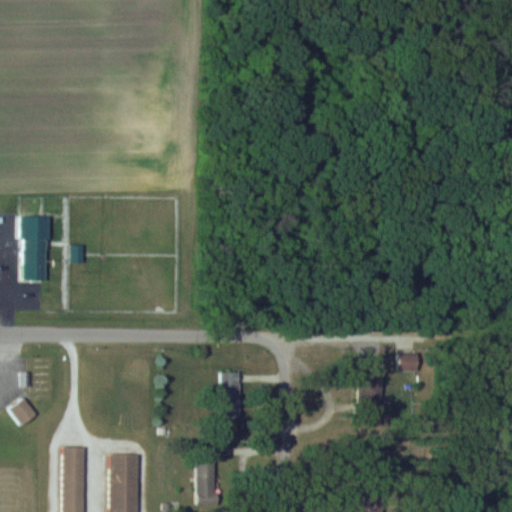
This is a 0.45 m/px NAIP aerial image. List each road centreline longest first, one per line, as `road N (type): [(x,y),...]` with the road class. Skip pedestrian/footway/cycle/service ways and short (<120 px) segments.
road 1 (residential): [(0,333),(279,333)]
road 2 (residential): [(279,333),(283,511)]
